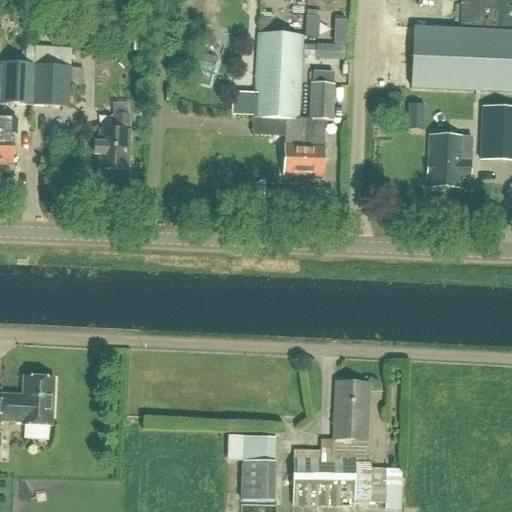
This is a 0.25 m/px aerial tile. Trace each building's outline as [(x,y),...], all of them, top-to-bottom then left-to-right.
[(511,0),(460,0),(459,32),(411,30),(408,90),(511,95),(511,0)] [(304,134),(304,121),(298,121),(302,38),(256,36),(253,121),(285,122),(284,148),(283,148),(282,178),(303,179),(303,134),(304,134)] [(321,67),(321,66),(331,66),(332,48),(309,48),(309,67),(321,67)] [(25,49),(24,67),(33,68),(31,108),(67,109),(70,51),(25,49)] [(33,68),(24,67),(1,66),(0,89),(0,106),(31,108),(33,68)] [(308,121),(304,121),(304,134),(303,134),(303,179),(322,179),(323,149),(322,149),(323,123),(331,123),(332,87),(309,86),(308,121)] [(386,107),(385,117),(399,117),(400,107),(386,107)] [(511,111),(481,110),(479,162),(511,163),(511,111)] [(97,171),(127,172),(129,133),(128,133),(129,117),(114,117),(113,132),(99,132),(97,171)] [(0,122),(0,167),(12,167),(13,137),(12,137),(12,123),(0,122)] [(332,128),(333,152),(343,152),(342,127),(332,128)] [(469,164),(461,164),(462,140),(427,138),(425,190),(460,192),(461,181),(469,181),(469,164)] [(51,428),(53,381),(22,379),(21,398),(0,397),(0,423),(20,424),(20,427),(51,428)] [(365,442),(368,385),(334,384),(332,441),(365,442)] [(275,440),(242,439),(240,503),(273,504),(275,440)] [(367,504),(384,505),(384,509),(400,510),(400,471),(369,470),(369,465),(353,464),(353,461),(332,461),(333,453),(292,453),(291,508),(352,510),(352,508),(367,509),(367,504)]
